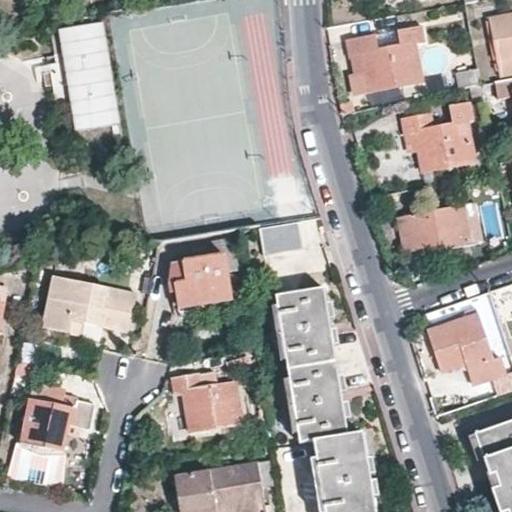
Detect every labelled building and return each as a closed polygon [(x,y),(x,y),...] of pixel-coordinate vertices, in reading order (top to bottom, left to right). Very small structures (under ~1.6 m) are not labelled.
[(511,14),(487,19),(498,78),(511,75),(511,14)] [(101,19),(56,28),(75,130),(121,121),(101,19)] [(377,35),(350,40),(353,58),(361,57),(363,68),(368,94),(422,83),(414,44),(426,41),(423,26),(399,31),(401,46),(380,50),(377,35)] [(478,68),(456,73),(460,90),(482,86),(478,68)] [(511,139),(511,79),(494,83),(495,96),(511,93),(511,130),(510,131),(511,139)] [(475,162),(467,125),(472,124),(468,107),(449,111),(452,126),(433,130),(431,116),(404,122),(407,135),(416,134),(418,144),(423,172),(475,162)] [(470,245),(479,243),(471,204),(467,204),(465,195),(459,196),(461,206),(397,218),(404,253),(422,250),(423,255),(470,245)] [(304,249),(299,221),(262,227),(266,256),(304,249)] [(188,282),(177,284),(178,296),(180,307),(212,301),(230,298),(231,298),(226,272),(240,269),(234,237),(212,241),(214,257),(186,262),(188,282)] [(173,264),(177,284),(188,282),(186,262),(173,264)] [(59,317),(72,320),(106,327),(116,329),(124,291),(55,277),(44,328),(56,331),(59,317)] [(320,511),(375,511),(371,490),(362,433),(349,436),(340,381),(327,301),(325,290),(277,296),(281,327),(277,329),(279,342),(283,342),(284,346),(280,348),(281,357),(286,356),(293,400),(289,401),(290,409),(294,409),(300,443),(308,442),(320,511)] [(234,323),(230,298),(212,301),(216,326),(234,323)] [(494,361),(479,316),(429,332),(443,375),(457,370),(467,366),(475,387),(507,375),(501,359),(494,361)] [(68,333),(72,320),(59,317),(56,331),(68,333)] [(252,356),(228,360),(231,376),(255,372),(252,356)] [(215,375),(201,377),(203,390),(217,387),(216,380),(215,375)] [(203,390),(201,377),(173,381),(175,395),(185,394),(192,433),(242,425),(235,385),(217,387),(203,390)] [(22,442),(65,451),(70,427),(89,431),(95,403),(86,401),(78,400),(76,406),(66,404),(69,386),(35,380),(22,442)] [(511,511),(511,423),(476,436),(482,455),(494,489),(493,491),(500,511),(511,511)] [(249,505),(250,511),(266,511),(262,489),(273,487),(269,462),(175,479),(176,486),(180,511),(217,511),(217,510),(249,505)]
